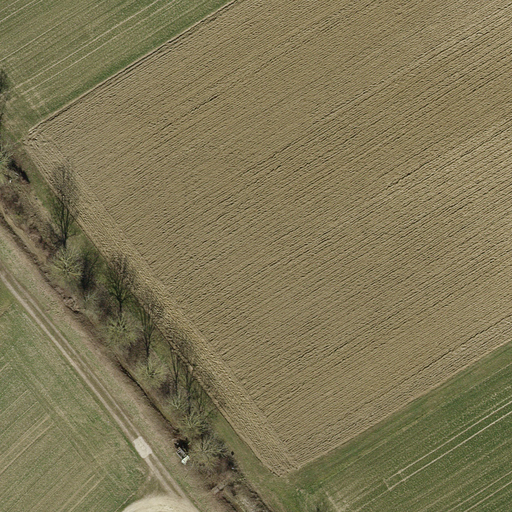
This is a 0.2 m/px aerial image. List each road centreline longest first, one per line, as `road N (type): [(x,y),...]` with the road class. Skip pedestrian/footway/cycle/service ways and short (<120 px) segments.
road 1 (track): [(511,356),(279,499),(288,511)]
road 2 (track): [(0,255),(167,478)]
